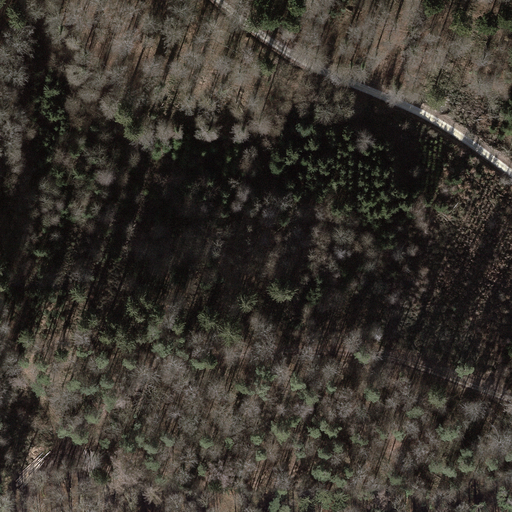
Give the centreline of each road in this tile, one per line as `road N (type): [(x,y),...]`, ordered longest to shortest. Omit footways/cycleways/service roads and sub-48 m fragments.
road 1 (track): [(19,511),(115,391),(173,362),(374,355),(511,398)]
road 2 (track): [(216,0),(295,55),(422,108),(511,170)]
